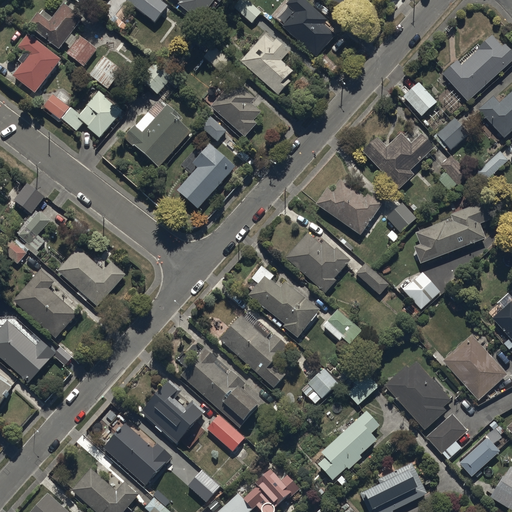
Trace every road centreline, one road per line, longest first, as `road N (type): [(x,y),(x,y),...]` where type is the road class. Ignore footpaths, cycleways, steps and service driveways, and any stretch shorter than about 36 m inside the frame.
road 1 (residential): [(196,270),(438,0)]
road 2 (residential): [(0,491),(196,270)]
road 3 (residential): [(0,118),(196,270)]
